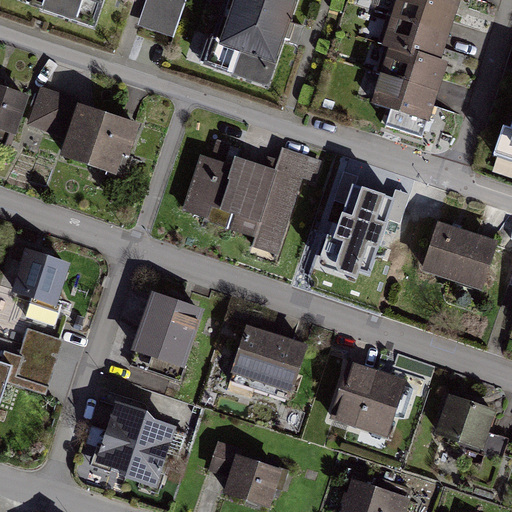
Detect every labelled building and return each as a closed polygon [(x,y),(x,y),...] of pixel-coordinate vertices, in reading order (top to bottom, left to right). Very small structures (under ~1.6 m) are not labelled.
[(29,0),(28,7),(94,29),(104,0),(29,0)] [(151,0),(142,25),(176,38),(190,0),(151,0)] [(229,0),(206,70),(268,90),(289,30),(298,0),(229,0)] [(435,0),(394,0),(389,17),(452,36),(459,12),(460,7),(435,0)] [(389,17),(380,46),(443,65),(444,61),(452,36),(389,17)] [(380,46),(372,75),(434,94),(442,68),(443,65),(380,46)] [(372,75),(363,104),(425,122),(427,117),(434,94),(372,75)] [(76,103),(43,92),(30,131),(62,142),(76,103)] [(29,103),(0,93),(0,134),(17,140),(29,103)] [(90,115),(78,111),(61,163),(123,184),(141,131),(90,115)] [(511,111),(494,163),(511,169),(511,111)] [(306,175),(205,141),(181,214),(282,248),(306,175)] [(387,213),(347,200),(328,260),(367,273),(387,213)] [(494,247),(442,231),(426,283),(477,299),(494,247)] [(55,307),(68,269),(22,253),(9,291),(55,307)] [(200,318),(154,302),(135,356),(182,372),(200,318)] [(308,355),(246,335),(234,375),(295,394),(308,355)] [(56,348),(17,339),(10,367),(48,377),(56,348)] [(0,398),(10,367),(0,363),(0,398)] [(401,387),(352,371),(335,421),(384,437),(401,387)] [(492,415),(450,402),(437,441),(479,454),(492,415)] [(132,417),(114,411),(95,471),(154,489),(173,430),(148,422),(132,417)] [(267,511),(282,472),(217,449),(207,478),(218,482),(228,486),(223,500),(256,511),(267,511)] [(406,511),(409,503),(354,486),(345,511),(406,511)]
